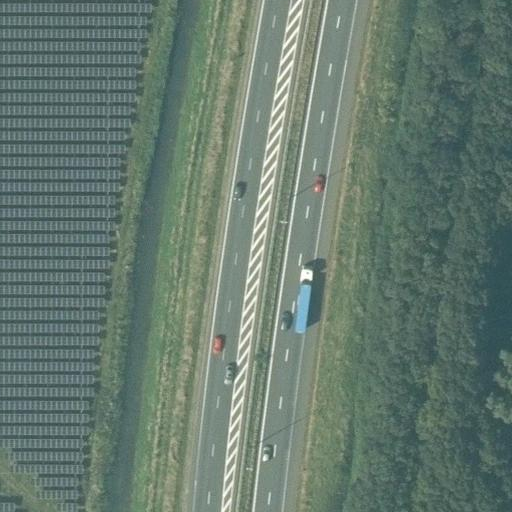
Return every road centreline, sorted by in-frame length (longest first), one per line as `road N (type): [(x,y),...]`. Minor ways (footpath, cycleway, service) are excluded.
road 1 (motorway): [(270,511),(345,0)]
road 2 (motorway): [(276,0),(206,511)]
